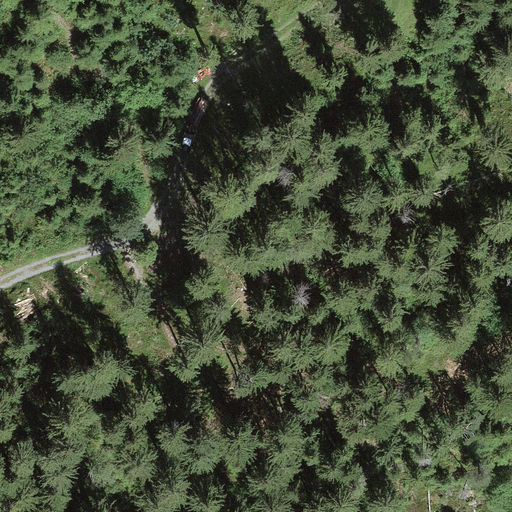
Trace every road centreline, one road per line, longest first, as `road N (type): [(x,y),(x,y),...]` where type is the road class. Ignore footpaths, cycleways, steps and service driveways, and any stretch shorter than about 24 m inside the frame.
road 1 (track): [(332,0),(269,39),(234,74),(203,124),(179,190),(138,225)]
road 2 (track): [(138,225),(0,286)]
